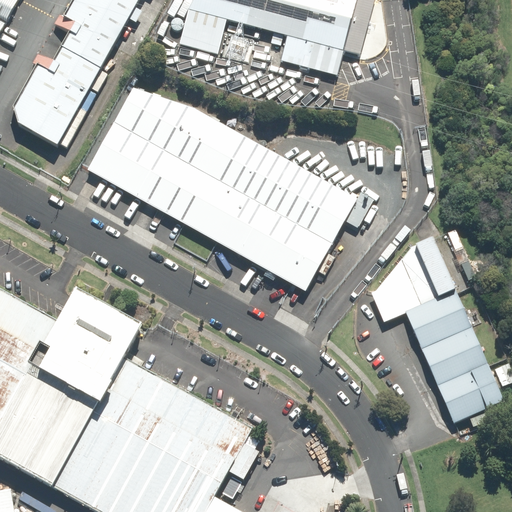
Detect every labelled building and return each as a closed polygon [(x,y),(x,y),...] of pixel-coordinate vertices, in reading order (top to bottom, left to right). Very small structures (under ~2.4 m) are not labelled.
[(0,0),(0,17),(5,21),(17,0),(0,0)] [(9,122),(59,149),(141,0),(76,0),(65,20),(75,26),(49,73),(39,68),(9,122)] [(191,0),(179,45),(218,55),(227,21),(288,38),(281,62),(338,77),(345,53),(361,57),(376,0),(191,0)] [(86,173),(306,292),(358,198),(197,110),(135,89),(86,173)] [(406,312),(455,291),(433,240),(415,249),(376,290),(371,292),(384,322),(406,312)] [(0,455),(103,511),(206,511),(255,424),(127,354),(142,327),(78,293),(63,320),(0,285),(0,455)] [(504,404),(455,291),(406,312),(456,425),(504,404)] [(0,511),(15,511),(12,490),(0,492),(0,511)]
